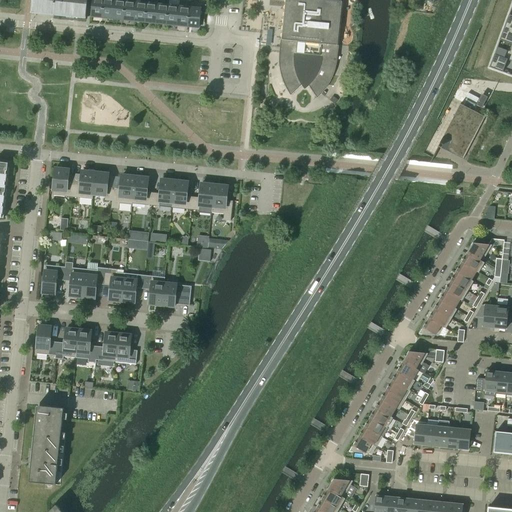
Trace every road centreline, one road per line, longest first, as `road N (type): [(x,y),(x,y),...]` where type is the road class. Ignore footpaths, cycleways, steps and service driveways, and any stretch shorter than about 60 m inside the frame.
road 1 (primary): [(469,0),(383,179),(230,424)]
road 2 (residential): [(0,21),(219,42),(223,0)]
road 3 (residential): [(266,177),(36,153)]
road 4 (residential): [(185,324),(21,308)]
road 5 (residential): [(5,472),(21,308)]
road 6 (residential): [(21,308),(36,153)]
road 7 (residential): [(394,340),(320,463)]
road 8 (residential): [(470,223),(458,229),(394,340)]
road 9 (residential): [(402,472),(401,489),(511,501)]
road 10 (residential): [(511,464),(404,453),(402,472)]
